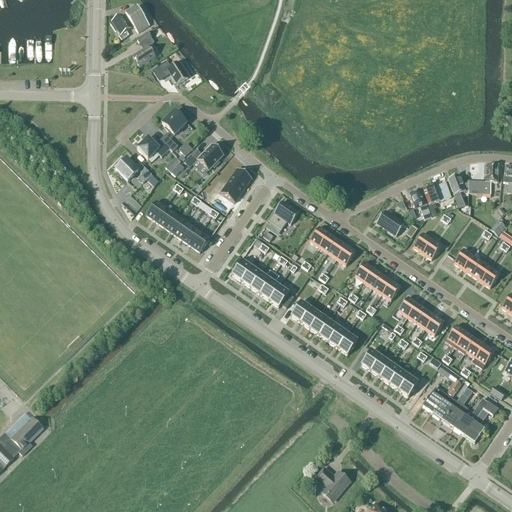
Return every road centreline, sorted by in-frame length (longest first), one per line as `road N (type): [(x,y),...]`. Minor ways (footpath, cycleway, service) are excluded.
road 1 (secondary): [(476,479),(197,286)]
road 2 (secondary): [(197,286),(132,241),(97,190),(95,0)]
road 3 (residential): [(511,341),(335,221)]
road 4 (residential): [(273,178),(172,97),(120,142)]
road 5 (residential): [(335,221),(458,164),(511,160)]
road 6 (residential): [(197,286),(273,178)]
